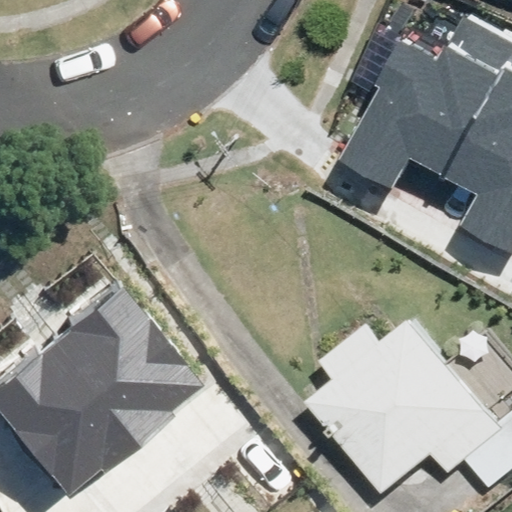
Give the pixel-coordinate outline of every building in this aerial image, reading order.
[(409,159),(441,178),(511,54),(511,42),(465,15),(437,62),(401,42),(376,85),(380,87),(339,160),(391,190),(409,159)] [(511,54),(441,178),(476,197),(461,224),(511,253),(511,251),(511,54)] [(0,349),(0,401),(53,474),(202,365),(123,259),(0,349)] [(349,364),(323,384),(396,481),(444,441),(461,463),(511,420),(511,413),(427,302),(400,324),(385,306),(335,346),(349,364)] [(338,511),(329,500),(314,511),(338,511)]
